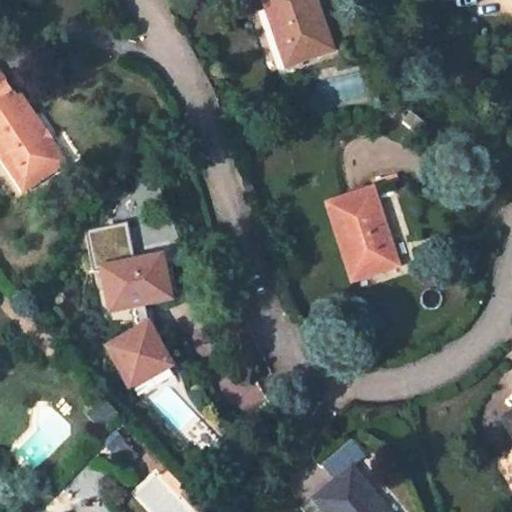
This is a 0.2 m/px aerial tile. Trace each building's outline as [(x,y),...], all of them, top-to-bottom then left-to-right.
[(334,50),(316,0),(265,0),(288,65),(334,50)] [(0,151),(25,188),(64,163),(21,97),(17,99),(2,76),(0,76),(0,151)] [(398,265),(374,188),(329,202),(353,279),(398,265)] [(172,365),(148,324),(144,305),(168,300),(165,282),(168,281),(163,257),(102,268),(112,311),(130,308),(135,333),(106,349),(131,390),(172,365)] [(511,413),(504,418),(511,431),(511,451),(497,461),(511,485),(511,413)] [(125,444),(115,453),(129,468),(138,458),(125,444)] [(387,511),(352,469),(316,499),(326,511),(387,511)]
